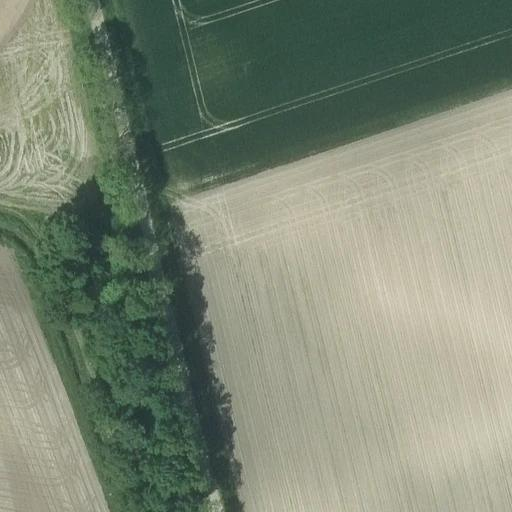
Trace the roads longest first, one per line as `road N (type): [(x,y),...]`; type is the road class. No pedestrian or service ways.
road 1 (unclassified): [(91,0),(213,511)]
road 2 (track): [(0,212),(39,229),(57,263),(140,511)]
